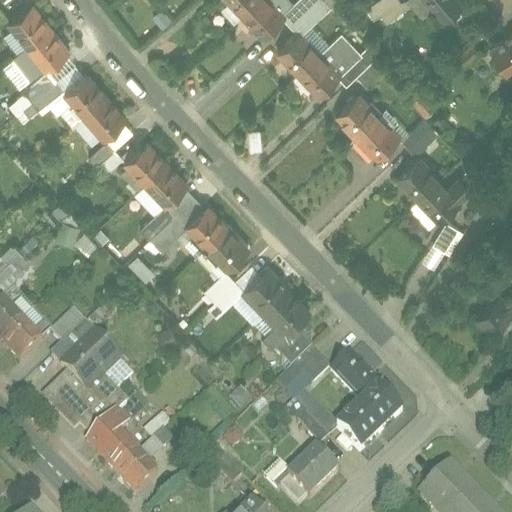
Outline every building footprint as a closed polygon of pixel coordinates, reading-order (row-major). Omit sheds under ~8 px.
[(222,0),(238,16),(254,0),(222,0)] [(262,0),(254,0),(238,16),(259,38),(280,18),(262,0)] [(395,0),(370,0),(366,3),(377,23),(401,9),(395,0)] [(467,8),(459,0),(425,0),(447,25),(467,8)] [(50,29),(31,6),(8,25),(27,48),(50,29)] [(69,53),(50,29),(27,48),(46,71),(69,53)] [(511,65),(511,34),(491,44),(503,70),(511,65)] [(293,40),(273,60),(294,82),(315,62),(293,40)] [(315,62),(294,82),(316,104),(337,84),(315,62)] [(22,123),(59,87),(43,71),(6,107),(22,123)] [(103,95),(84,75),(62,95),(81,116),(103,95)] [(122,116),(103,95),(81,116),(101,136),(122,116)] [(354,101),(333,121),(355,143),(376,123),(354,101)] [(401,138),(415,153),(437,133),(422,118),(401,138)] [(376,123),(355,143),(377,165),(397,145),(376,123)] [(100,158),(108,168),(118,161),(103,143),(88,155),(95,162),(100,158)] [(162,164),(142,146),(125,166),(145,184),(162,164)] [(417,160),(396,180),(418,202),(438,182),(417,160)] [(183,182),(162,164),(145,184),(165,201),(183,182)] [(438,182),(418,202),(439,224),(460,204),(438,182)] [(160,206),(136,230),(159,253),(182,228),(160,206)] [(227,229),(207,208),(186,229),(206,249),(227,229)] [(69,246),(76,228),(60,221),(52,239),(69,246)] [(443,222),(419,260),(431,268),(456,230),(443,222)] [(247,250),(227,229),(206,249),(226,270),(247,250)] [(126,263),(142,280),(151,272),(134,255),(126,263)] [(284,294),(262,273),(242,295),(264,315),(284,294)] [(306,314),(284,294),(264,315),(286,336),(306,314)] [(500,344),(511,332),(511,302),(508,306),(498,296),(475,319),(500,344)] [(0,302),(0,337),(17,320),(0,302)] [(46,331),(57,342),(80,321),(69,310),(46,331)] [(17,320),(0,337),(0,343),(16,360),(37,340),(17,320)] [(101,348),(83,331),(55,359),(72,376),(101,348)] [(118,365),(101,348),(72,376),(89,393),(118,365)] [(354,456),(400,410),(372,383),(369,386),(339,357),(326,371),(353,397),(324,426),(354,456)] [(126,403),(137,413),(145,405),(134,395),(126,403)] [(112,413),(83,443),(135,493),(156,472),(118,435),(126,427),(112,413)] [(146,436),(167,424),(162,415),(141,427),(146,436)] [(160,448),(171,436),(161,427),(150,439),(160,448)] [(332,473),(312,450),(283,474),(303,498),(332,473)] [(422,511),(484,511),(440,469),(410,500),(422,511)]
